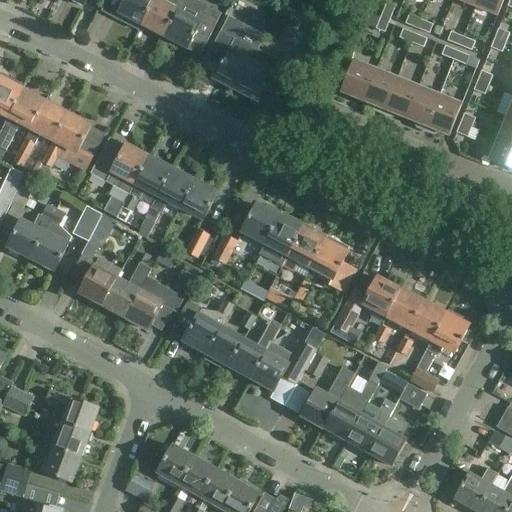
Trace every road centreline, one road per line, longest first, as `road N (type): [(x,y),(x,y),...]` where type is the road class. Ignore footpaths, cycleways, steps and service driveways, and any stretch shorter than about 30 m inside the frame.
road 1 (residential): [(511,285),(0,28)]
road 2 (residential): [(371,511),(147,389)]
road 3 (residential): [(399,511),(511,312)]
road 4 (residential): [(511,189),(337,109)]
road 5 (residential): [(147,389),(0,307)]
road 6 (residential): [(102,511),(147,389)]
